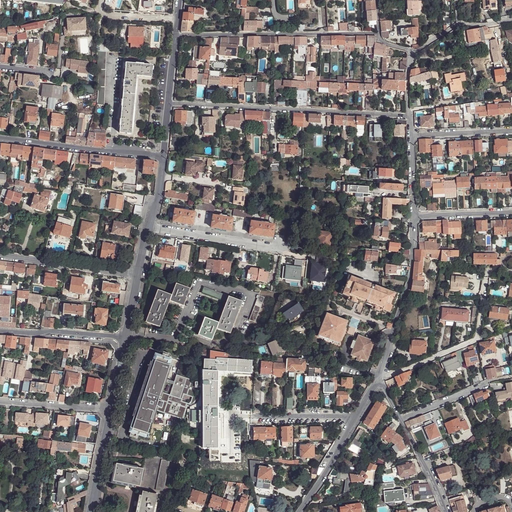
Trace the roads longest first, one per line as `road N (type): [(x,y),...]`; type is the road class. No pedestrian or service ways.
road 1 (residential): [(168,103),(407,116)]
road 2 (unclassified): [(377,35),(175,35)]
road 3 (residential): [(379,380),(410,276),(413,217)]
road 4 (residential): [(163,157),(0,139)]
road 5 (residential): [(0,255),(137,275)]
road 6 (residential): [(0,330),(124,339)]
road 7 (residential): [(163,157),(137,275)]
road 8 (residential): [(400,419),(511,376)]
